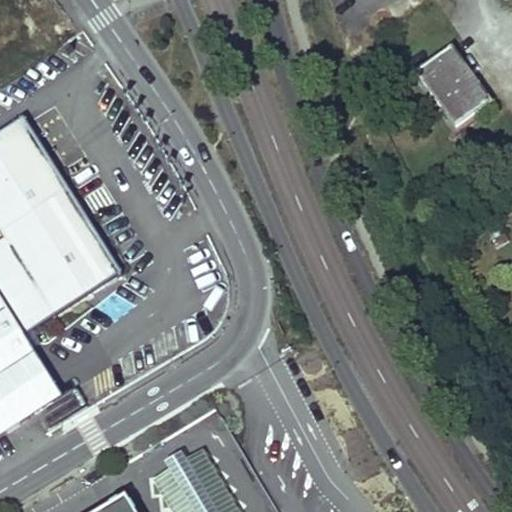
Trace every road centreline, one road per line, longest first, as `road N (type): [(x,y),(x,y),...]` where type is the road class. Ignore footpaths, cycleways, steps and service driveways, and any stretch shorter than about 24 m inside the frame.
road 1 (residential): [(93,0),(177,121),(233,223),(254,286),(252,313),(240,340),(208,367),(0,493)]
road 2 (primary): [(182,0),(305,288),(374,419),(438,511)]
road 3 (primary): [(511,511),(344,228),(265,0)]
